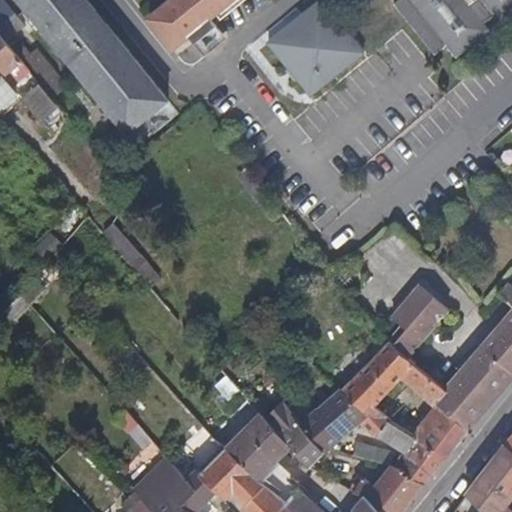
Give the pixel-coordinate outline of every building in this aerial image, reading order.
[(0,0),(0,29),(17,15),(3,0),(0,0)] [(170,101),(89,0),(20,0),(38,20),(129,134),(170,101)] [(175,49),(235,0),(173,0),(151,18),(175,49)] [(366,54),(321,0),(268,45),(313,98),(366,54)] [(501,21),(511,12),(511,0),(396,0),(392,3),(436,57),(447,47),(456,59),(490,31),(486,26),(497,16),(501,21)] [(32,54),(19,38),(28,29),(17,15),(0,29),(0,30),(15,49),(25,61),(28,58),(32,54)] [(25,61),(15,49),(0,30),(0,117),(25,97),(43,82),(42,80),(25,61)] [(68,85),(37,49),(32,54),(28,58),(57,94),(68,85)] [(70,114),(66,109),(43,82),(25,97),(51,129),(52,129),(70,114)] [(283,213),(268,193),(252,172),(247,166),(237,175),(248,186),(239,193),(258,215),(266,209),(275,220),(283,213)] [(134,247),(122,234),(111,243),(116,249),(123,257),(134,247)] [(164,276),(145,255),(131,266),(150,288),(164,276)] [(511,287),(511,286),(511,284),(511,274),(510,278),(499,292),(498,294),(511,306),(511,287)] [(450,313),(421,287),(418,291),(430,302),(446,317),(450,313)] [(408,359),(446,317),(430,302),(418,291),(391,320),(400,329),(389,341),(403,355),(408,359)] [(511,377),(511,313),(510,316),(479,350),(480,351),(484,354),(496,366),(511,378),(511,377)] [(374,410),(401,380),(415,393),(429,403),(434,407),(445,391),(445,390),(437,385),(416,366),(408,359),(403,355),(389,341),(378,329),(369,338),(381,351),(344,393),(354,403),(367,417),(374,410)] [(315,356),(311,351),(305,356),(310,361),(315,356)] [(472,424),(494,399),(511,378),(496,366),(484,354),(480,351),(473,358),(453,380),(445,390),(445,391),(434,407),(455,420),(467,429),(472,424)] [(308,371),(314,366),(310,361),(304,367),(308,371)] [(223,373),(212,383),(225,398),(236,389),(223,373)] [(331,448),(354,427),(362,421),(377,437),(381,434),(408,453),(418,442),(411,438),(392,425),(392,423),(374,410),(367,417),(354,403),(344,393),(342,390),(338,394),(320,409),(317,406),(312,410),(302,397),(292,409),(295,412),(313,432),(327,452),(331,448)] [(139,398),(127,406),(138,423),(151,416),(139,398)] [(327,452),(313,432),(295,412),(290,416),(279,403),(263,416),(283,438),(290,447),(308,467),(310,465),(327,452)] [(119,430),(133,426),(128,407),(114,411),(119,430)] [(446,459),(469,432),(467,429),(455,420),(434,407),(411,438),(418,442),(446,460),(446,459)] [(272,465),(290,447),(283,438),(263,416),(262,414),(227,449),(245,466),(258,478),(272,465)] [(426,483),(446,460),(418,442),(408,453),(402,460),(394,468),(407,472),(407,476),(424,485),(426,483)] [(510,511),(507,509),(511,501),(511,449),(507,444),(504,447),(494,460),(481,478),(468,494),(487,511),(510,511)] [(258,478),(245,466),(227,449),(209,467),(205,464),(190,479),(193,482),(208,499),(216,490),(228,499),(235,491),(248,501),(243,508),(247,511),(273,511),(282,503),(284,500),(276,493),(258,478)] [(190,479),(173,460),(169,456),(153,471),(155,472),(159,477),(163,482),(176,495),(193,511),(208,511),(202,506),(208,499),(193,482),(190,479)] [(153,471),(142,458),(136,464),(149,477),(155,472),(153,471)] [(296,487),(272,465),(258,478),(276,493),(284,500),(296,487)] [(402,511),(406,507),(424,485),(407,476),(407,472),(394,468),(377,489),(364,479),(354,490),(363,496),(377,510),(379,511),(402,511)] [(193,511),(176,495),(163,482),(159,477),(141,496),(149,504),(152,508),(156,511),(193,511)] [(324,511),(310,499),(296,487),(284,500),(282,503),(291,511),(379,511),(377,510),(363,496),(351,511),(324,511)] [(141,511),(149,504),(141,496),(134,489),(120,501),(123,504),(130,511),(141,511)] [(351,511),(320,489),(310,499),(324,511),(351,511)] [(122,511),(118,507),(113,502),(101,511),(122,511)] [(291,511),(282,503),(273,511),(291,511)]
